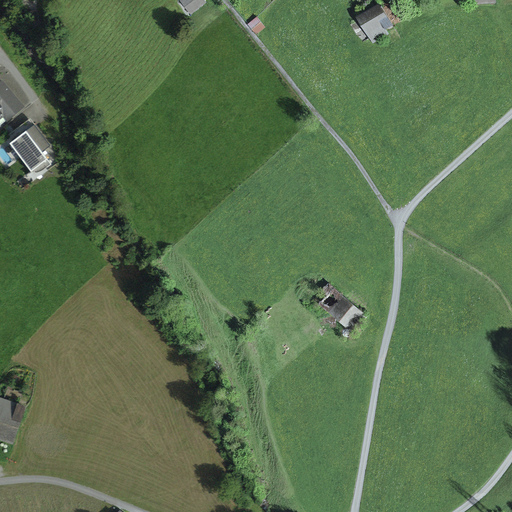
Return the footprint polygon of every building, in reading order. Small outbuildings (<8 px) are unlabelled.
[(192,13),(198,8),(192,0),(183,0),(182,1),(192,13)] [(382,6),(361,18),(375,42),(389,34),(386,28),(392,24),(382,6)] [(265,27),(258,18),(250,24),(257,33),(265,27)] [(7,119),(23,106),(2,81),(0,82),(0,110),(3,114),(7,119)] [(13,141),(35,124),(30,118),(9,134),(9,135),(13,141)] [(39,148),(46,139),(35,124),(13,141),(10,143),(31,171),(43,162),(47,168),(51,164),(39,148)] [(31,171),(35,176),(47,168),(43,162),(31,171)] [(329,295),(322,303),(331,311),(344,296),(330,284),(324,291),(329,295)] [(354,333),(366,315),(344,296),(331,311),(354,331),(353,332),(354,333)] [(0,398),(0,437),(13,442),(25,407),(0,398)]
